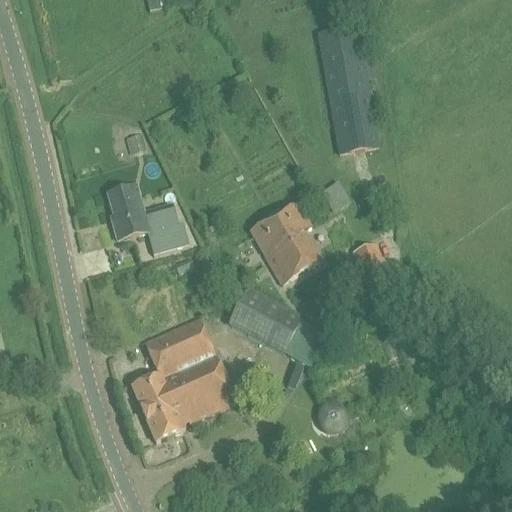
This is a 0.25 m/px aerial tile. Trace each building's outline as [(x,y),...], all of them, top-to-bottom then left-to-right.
[(365,67),(359,30),(317,38),(338,160),(380,152),(368,83),(376,82),(374,65),(365,67)] [(188,184),(214,183),(213,171),(188,172),(188,184)] [(327,195),(340,210),(353,200),(340,184),(327,195)] [(138,190),(109,198),(115,221),(112,222),(119,245),(148,237),(154,260),(190,250),(183,227),(179,228),(174,208),(145,216),(138,190)] [(283,288),(324,264),(310,239),(308,234),(312,231),(299,209),(253,236),(283,288)] [(365,291),(390,282),(378,248),(353,256),(365,291)] [(190,261),(175,268),(179,278),(195,271),(190,261)] [(286,359),(306,321),(249,291),(229,329),(286,359)] [(191,428),(238,407),(200,322),(145,347),(160,380),(133,392),(156,447),(185,434),(182,429),(190,426),(191,428)] [(318,420),(318,425),(319,428),(321,431),(324,435),(329,438),(335,439),(335,443),(331,444),(332,445),(335,445),(339,443),(344,440),(347,437),(351,432),(353,428),(353,423),(352,418),(351,414),(349,411),(346,408),(342,406),(338,405),(335,405),(332,405),(328,406),(324,408),(321,412),(319,415),(318,420)] [(145,458),(135,462),(142,478),(152,474),(145,458)]
